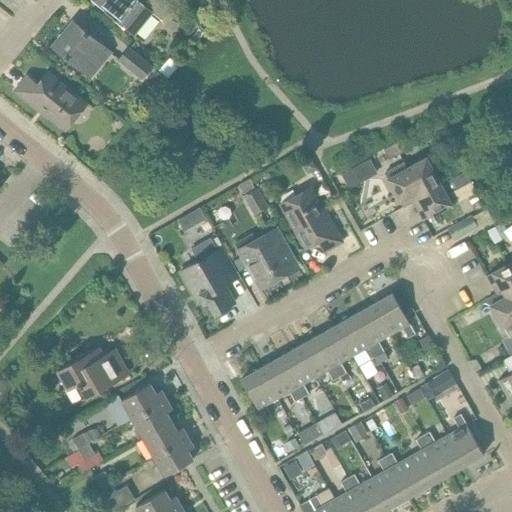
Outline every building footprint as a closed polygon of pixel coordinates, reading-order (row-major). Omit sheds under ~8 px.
[(91,0),(106,13),(133,34),(152,11),(163,20),(174,6),(166,0),(91,0)] [(53,47),(68,59),(83,71),(95,57),(102,62),(111,52),(74,21),(53,47)] [(195,38),(200,41),(207,33),(198,26),(194,31),(195,38)] [(152,67),(129,48),(120,60),(142,79),(152,67)] [(158,70),(168,79),(177,68),(167,59),(158,70)] [(86,103),(64,86),(48,74),(38,86),(28,78),(17,90),(65,129),(78,113),(86,103)] [(394,144),(400,154),(411,148),(405,138),(394,144)] [(384,150),(390,160),(400,154),(394,144),(384,150)] [(414,201),(418,211),(425,206),(420,198),(442,185),(427,158),(407,168),(420,189),(412,193),(415,199),(414,201)] [(403,207),(414,201),(415,199),(412,193),(420,189),(407,168),(404,163),(385,174),(403,207)] [(358,182),(351,169),(341,175),(348,187),(358,182)] [(471,181),(465,170),(455,175),(456,176),(442,185),(420,198),(425,206),(418,211),(424,220),(457,202),(452,191),(471,181)] [(246,194),(244,196),(254,215),(268,207),(257,188),(256,189),(246,194)] [(282,205),(296,229),(306,247),(320,239),(326,251),(340,243),(310,190),(293,199),(282,205)] [(452,221),(492,204),(487,192),(447,210),(452,221)] [(500,206),(486,214),(494,228),(508,220),(500,206)] [(449,229),(454,239),(477,227),(471,217),(449,229)] [(488,231),(494,244),(509,236),(503,224),(488,231)] [(242,255),(250,271),(260,288),(278,279),(275,273),(296,261),(276,228),(256,240),(259,245),(242,255)] [(198,262),(181,271),(195,295),(199,293),(205,303),(209,300),(216,313),(235,303),(225,286),(238,278),(221,248),(218,250),(210,238),(191,249),(198,262)] [(511,261),(487,276),(492,284),(498,280),(504,291),(511,287),(511,261)] [(492,284),(497,294),(501,301),(510,296),(511,298),(511,287),(504,291),(498,280),(492,284)] [(393,293),(374,304),(391,334),(402,327),(408,338),(416,334),(393,293)] [(511,334),(511,298),(510,296),(501,301),(497,294),(487,300),(507,337),(511,334)] [(374,304),(355,315),(382,362),(388,358),(378,341),(391,334),(374,304)] [(355,315),(336,325),(353,355),(365,348),(374,366),(382,362),(355,315)] [(336,325),(317,336),(340,376),(346,372),(340,362),(353,355),(336,325)] [(436,347),(429,335),(420,340),(427,352),(436,347)] [(317,336),(298,347),(315,376),(327,370),(333,380),(340,376),(317,336)] [(298,347),(279,357),(302,397),(308,393),(303,383),(315,376),(298,347)] [(78,385),(80,389),(86,386),(91,394),(129,373),(115,349),(101,357),(96,349),(58,371),(69,389),(78,385)] [(279,357),(260,368),(277,398),(290,391),(295,401),(302,397),(279,357)] [(277,398),(260,368),(241,379),(264,420),(271,416),(265,404),(277,398)] [(389,376),(399,393),(409,387),(399,370),(389,376)] [(511,372),(498,380),(499,381),(500,380),(511,401),(511,372)] [(440,389),(434,379),(421,386),(427,396),(440,389)] [(122,400),(132,419),(167,399),(161,389),(156,392),(150,383),(133,394),(122,400)] [(419,388),(406,395),(412,405),(425,398),(419,388)] [(360,404),(364,412),(375,406),(370,398),(360,404)] [(402,398),(394,402),(401,414),(409,410),(402,398)] [(132,419),(143,438),(172,422),(167,413),(172,409),(167,399),(132,419)] [(340,422),(333,410),(321,417),(328,429),(340,422)] [(383,412),(375,417),(381,427),(389,422),(383,412)] [(448,435),(465,465),(484,455),(461,414),(453,418),(459,428),(448,435)] [(348,428),(356,442),(368,436),(360,421),(348,428)] [(143,438),(154,457),(188,437),(183,427),(177,430),(172,422),(143,438)] [(298,434),(305,445),(323,435),(316,423),(298,434)] [(345,430),(331,438),(337,448),(351,440),(345,430)] [(423,435),(446,476),(465,465),(448,435),(435,442),(429,431),(423,435)] [(73,439),(79,449),(89,443),(83,433),(73,439)] [(410,456),(427,487),(446,476),(423,435),(416,439),(422,449),(410,456)] [(154,457),(155,459),(165,476),(194,460),(189,450),(194,447),(188,437),(154,457)] [(295,438),(285,445),(290,452),(300,446),(295,438)] [(79,449),(85,459),(89,467),(100,461),(94,452),(98,450),(93,442),(90,444),(89,443),(79,449)] [(322,445),(311,451),(316,460),(327,453),(322,445)] [(307,450),(297,456),(305,469),(314,464),(307,450)] [(385,456),(408,497),(427,487),(410,456),(397,463),(391,452),(385,456)] [(372,477),(389,508),(408,497),(385,456),(378,460),(384,471),(372,477)] [(95,476),(100,487),(111,481),(105,470),(95,476)] [(347,477),(366,511),(382,511),(389,508),(372,477),(360,484),(354,473),(347,477)] [(346,491),(334,498),(341,511),(366,511),(347,477),(341,481),(346,491)] [(100,487),(106,497),(104,498),(112,511),(113,511),(135,500),(126,485),(117,491),(111,481),(100,487)] [(136,506),(139,511),(170,511),(181,506),(176,496),(170,499),(165,490),(148,500),(136,506)] [(302,504),(300,505),(304,511),(341,511),(334,498),(322,505),(316,495),(314,497),(309,499),(302,504)]
